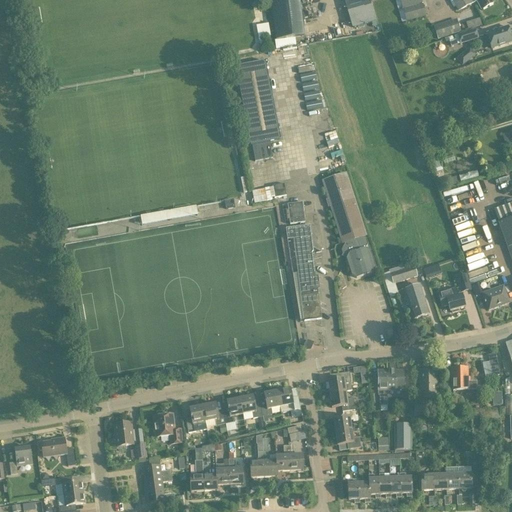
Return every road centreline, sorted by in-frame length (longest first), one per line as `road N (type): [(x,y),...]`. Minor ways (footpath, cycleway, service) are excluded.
road 1 (residential): [(90,412),(301,368)]
road 2 (residential): [(334,361),(310,174)]
road 3 (residential): [(334,361),(511,331)]
road 4 (residential): [(324,511),(301,368)]
